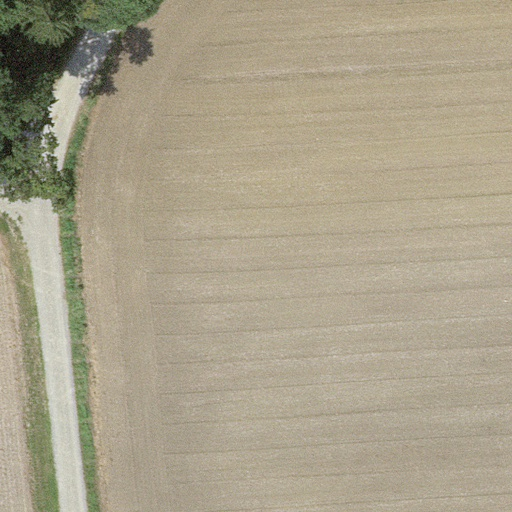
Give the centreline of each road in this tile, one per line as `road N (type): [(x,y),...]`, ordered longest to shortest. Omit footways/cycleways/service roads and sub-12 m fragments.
road 1 (track): [(67,511),(34,184)]
road 2 (track): [(132,0),(67,106),(34,184),(0,181)]
